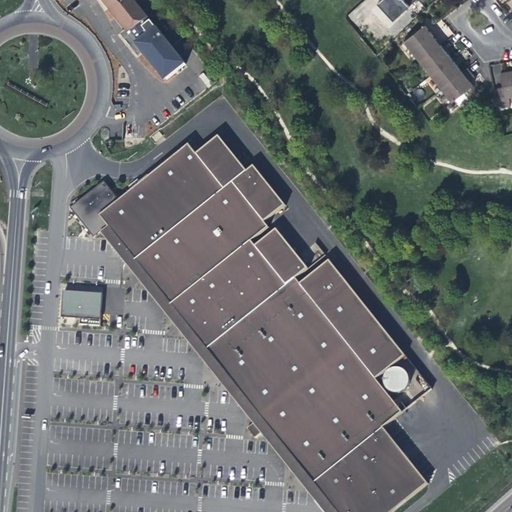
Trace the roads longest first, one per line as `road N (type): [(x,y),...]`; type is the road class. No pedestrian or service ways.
road 1 (tertiary): [(0,436),(18,196)]
road 2 (tertiary): [(44,150),(82,130),(99,93),(90,52),(58,26)]
